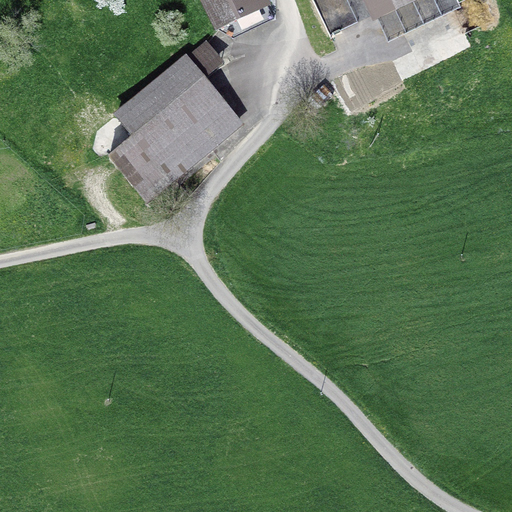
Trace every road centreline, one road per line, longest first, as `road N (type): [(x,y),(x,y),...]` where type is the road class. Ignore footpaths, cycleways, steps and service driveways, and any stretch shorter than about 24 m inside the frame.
road 1 (unclassified): [(176,241),(410,476),(464,511)]
road 2 (unclassified): [(176,241),(104,237),(0,259)]
